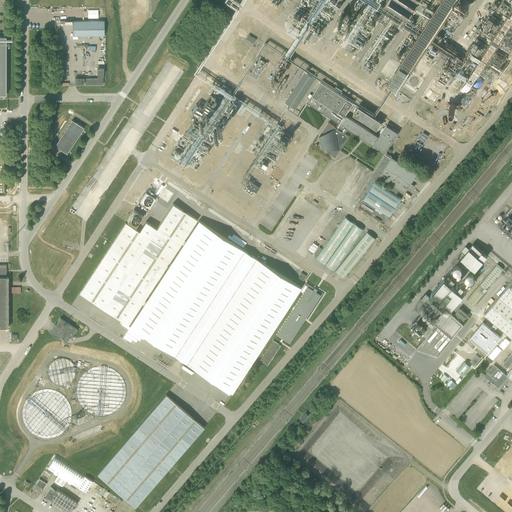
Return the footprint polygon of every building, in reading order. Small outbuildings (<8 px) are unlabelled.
[(280,0),(317,25),(333,0),(280,0)] [(402,16),(412,0),(381,0),(380,3),(402,16)] [(511,44),(511,0),(497,0),(472,44),(469,42),(465,45),(470,50),(467,57),(473,60),(469,66),(465,64),(471,71),(462,86),(465,90),(463,91),(463,92),(459,95),(466,92),(465,90),(468,89),(484,61),(491,65),(488,70),(495,74),(511,47),(509,46),(511,44)] [(104,34),(105,20),(73,20),(73,34),(104,34)] [(450,31),(454,33),(458,26),(454,24),(450,31)] [(245,42),(251,46),(256,39),(249,35),(245,42)] [(388,84),(397,89),(422,49),(416,45),(415,46),(412,45),(388,84)] [(272,73),(274,75),(269,83),(276,87),(281,80),(293,61),(288,57),(286,59),(282,57),(272,73)] [(256,79),(266,64),(260,60),(250,75),(256,79)] [(459,73),(468,77),(470,71),(461,68),(459,73)] [(285,102),(296,108),(315,78),(305,72),(285,102)] [(340,124),(340,123),(345,115),(353,103),(321,82),(308,103),(340,124)] [(242,100),(232,93),(217,84),(206,101),(205,101),(204,103),(205,103),(198,113),(197,115),(194,120),(185,132),(184,134),(171,155),(196,171),(242,100)] [(448,90),(442,100),(462,112),(472,96),(468,94),(460,107),(447,98),(451,92),(448,90)] [(250,107),(257,114),(259,112),(252,105),(250,107)] [(353,114),(377,129),(380,124),(356,109),(353,114)] [(345,115),(340,123),(348,129),(373,145),(373,146),(385,153),(398,133),(387,125),(379,136),(345,115)] [(345,133),(348,129),(340,123),(340,124),(339,123),(336,127),(328,122),(323,130),(324,134),(320,136),(323,148),(327,148),(327,152),(336,157),(349,136),(345,133)] [(84,127),(80,125),(77,123),(63,145),(58,142),(55,146),(67,153),(84,127)] [(255,168),(269,177),(296,136),(295,135),(294,136),(281,127),(255,168)] [(378,177),(404,194),(407,189),(411,191),(415,185),(411,183),(416,176),(417,177),(419,174),(392,156),(378,177)] [(369,170),(358,163),(335,198),(351,208),(356,200),(351,197),(369,170)] [(245,190),(255,196),(261,187),(251,181),(245,190)] [(364,200),(389,216),(401,198),(376,182),(364,200)] [(139,202),(149,208),(156,198),(146,191),(139,202)] [(141,232),(138,230),(126,222),(80,293),(128,324),(197,219),(173,203),(157,228),(147,222),(141,232)] [(136,227),(143,215),(134,209),(127,221),(136,227)] [(363,229),(345,217),(316,258),(335,270),(363,229)] [(130,326),(232,393),(302,286),(199,220),(130,326)] [(376,239),(367,232),(336,271),(344,278),(376,239)] [(461,257),(475,269),(487,256),(473,244),(461,257)] [(464,270),(464,268),(464,267),(464,266),(463,265),(462,264),(461,263),(460,263),(459,263),(457,263),(456,264),(455,265),(454,266),(454,267),(454,268),(454,269),(454,270),(455,271),(455,272),(457,273),(458,273),(459,273),(461,273),(462,272),(463,272),(464,270)] [(0,327),(8,327),(8,320),(9,287),(9,277),(7,277),(7,265),(0,264),(0,327)] [(497,264),(480,284),(486,289),(503,269),(497,264)] [(302,272),(298,277),(304,280),(307,275),(302,272)] [(477,278),(477,277),(477,276),(477,275),(476,273),(474,272),(472,272),(471,272),(470,273),(469,274),(468,275),(468,277),(468,279),(469,281),(470,281),(471,282),(473,282),(474,282),(475,281),(476,281),(477,279),(477,278)] [(449,273),(445,278),(452,283),(455,278),(449,273)] [(444,277),(421,304),(435,316),(435,317),(438,319),(434,323),(452,338),(463,325),(447,311),(463,293),(444,277)] [(511,336),(511,282),(485,314),(511,336)] [(480,284),(467,299),(473,305),(487,289),(486,289),(480,284)] [(318,290),(315,288),(313,290),(309,287),(277,335),(289,344),(321,296),(316,292),(318,290)] [(460,308),(456,313),(464,320),(468,315),(460,308)] [(60,337),(61,338),(64,340),(64,341),(67,343),(70,337),(73,339),(72,338),(78,330),(60,318),(56,325),(55,324),(50,332),(59,338),(60,337)] [(421,334),(427,327),(418,320),(412,327),(421,334)] [(499,345),(504,349),(510,342),(506,337),(499,345)] [(273,339),(260,360),(268,365),(281,344),(273,339)] [(502,351),(494,361),(499,365),(507,356),(502,351)] [(508,377),(511,380),(511,351),(502,363),(507,367),(511,361),(511,368),(506,375),(508,377)] [(475,365),(481,358),(476,354),(470,361),(475,365)] [(506,375),(494,365),(486,375),(485,376),(499,388),(508,377),(506,375)] [(204,427),(166,395),(98,474),(135,507),(204,427)] [(303,422),(309,415),(306,413),(300,420),(303,422)] [(47,469),(57,475),(54,480),(62,486),(66,481),(76,487),(78,485),(80,486),(86,476),(55,456),(47,469)] [(39,479),(33,488),(41,493),(46,483),(39,479)] [(90,486),(100,493),(103,488),(93,481),(90,486)] [(55,490),(50,487),(45,495),(50,499),(55,490)] [(57,489),(50,499),(68,511),(72,506),(74,507),(78,503),(57,489)]
